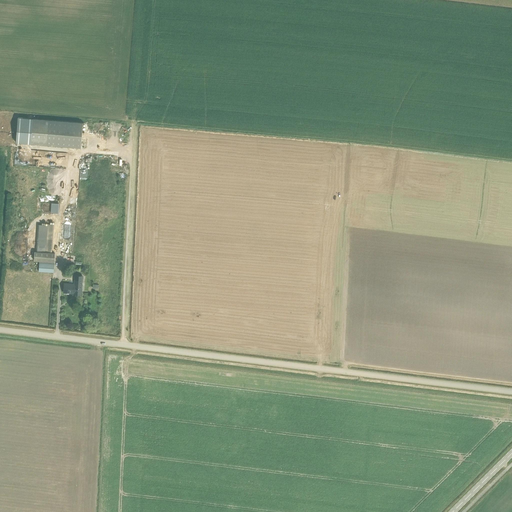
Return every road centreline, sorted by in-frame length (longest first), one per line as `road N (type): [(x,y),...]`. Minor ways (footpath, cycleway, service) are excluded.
road 1 (unclassified): [(511,391),(0,329)]
road 2 (unknown): [(131,171),(121,344)]
